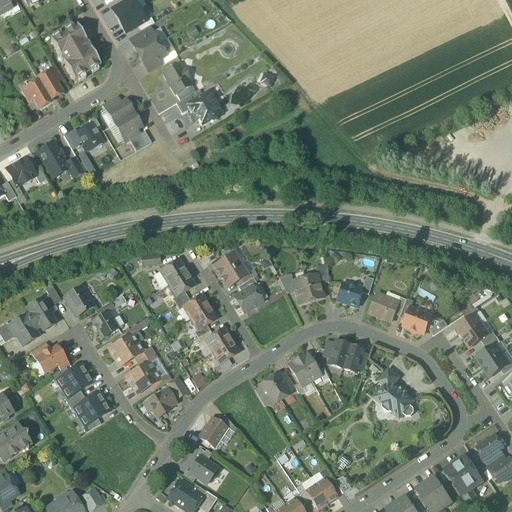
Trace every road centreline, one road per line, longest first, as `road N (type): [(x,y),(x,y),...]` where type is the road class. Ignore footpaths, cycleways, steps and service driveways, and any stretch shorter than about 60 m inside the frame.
road 1 (primary): [(511,263),(423,235),(247,216),(76,240),(0,266)]
road 2 (track): [(491,210),(372,166),(218,0)]
road 3 (residential): [(0,154),(112,86),(115,56),(81,0)]
road 4 (residential): [(419,354),(338,327),(264,361)]
road 5 (residential): [(170,445),(139,424),(77,333)]
road 6 (residential): [(352,511),(453,443),(463,426)]
road 7 (residential): [(264,361),(208,397),(170,445)]
